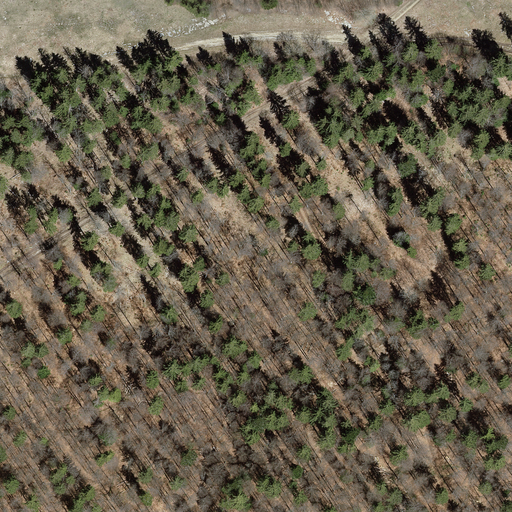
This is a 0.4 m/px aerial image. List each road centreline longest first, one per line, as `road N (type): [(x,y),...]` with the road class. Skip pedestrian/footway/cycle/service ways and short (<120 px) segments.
road 1 (track): [(0,274),(338,65),(416,0)]
road 2 (track): [(374,35),(439,34),(511,48)]
